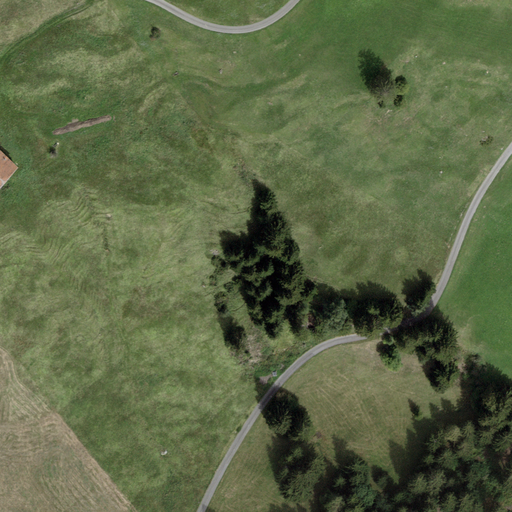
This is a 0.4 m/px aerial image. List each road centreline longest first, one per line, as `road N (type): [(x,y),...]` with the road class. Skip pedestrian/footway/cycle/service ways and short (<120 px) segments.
road 1 (unclassified): [(511,148),(471,211),(430,307),(410,324),(322,345),(297,364),(242,432),(201,511)]
road 2 (unclassified): [(153,0),(197,22),(239,30),(271,20),(295,0)]
road 3 (track): [(398,511),(511,426)]
